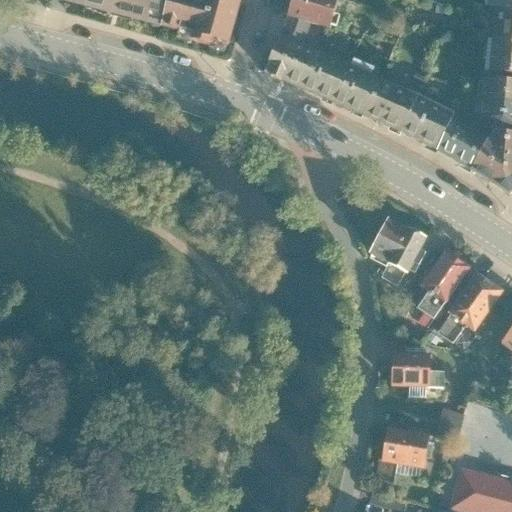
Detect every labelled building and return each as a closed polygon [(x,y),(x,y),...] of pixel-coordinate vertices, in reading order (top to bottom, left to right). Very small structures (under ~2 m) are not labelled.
[(61,0),(60,7),(111,20),(116,0),(61,0)] [(116,0),(111,20),(162,33),(170,0),(116,0)] [(215,0),(170,0),(162,33),(229,51),(241,7),(236,5),(215,0)] [(338,1),(333,0),(294,0),(288,24),(311,30),(329,35),(338,1)] [(511,15),(511,0),(489,0),(488,13),(497,14),(511,15)] [(511,15),(497,14),(494,45),(511,46),(511,15)] [(288,24),(281,41),(303,51),(311,30),(288,24)] [(303,51),(281,41),(263,81),(289,92),(323,107),(353,120),(381,133),(411,146),(438,158),(453,126),(456,119),(303,51)] [(511,80),(511,46),(494,45),(490,78),(511,80)] [(511,84),(486,83),(483,108),(511,110),(511,84)] [(511,137),(511,110),(483,108),(481,134),(511,137)] [(438,158),(473,178),(491,147),(453,126),(438,158)] [(511,139),(496,138),(491,147),(473,178),(511,203),(511,202),(511,139)] [(431,231),(393,211),(369,254),(389,264),(383,276),(400,285),(411,266),(416,270),(429,246),(424,243),(431,231)] [(474,262),(449,245),(424,281),(432,287),(417,308),(434,320),(474,262)] [(507,285),(479,267),(448,312),(451,315),(438,333),(455,343),(466,325),(475,331),(507,285)] [(433,353),(393,352),(393,386),(445,388),(445,370),(433,370),(433,353)] [(431,432),(388,425),(383,459),(380,459),(377,479),(395,482),(398,462),(426,467),(431,432)] [(511,511),(511,469),(465,458),(453,506),(482,511),(511,511)]
